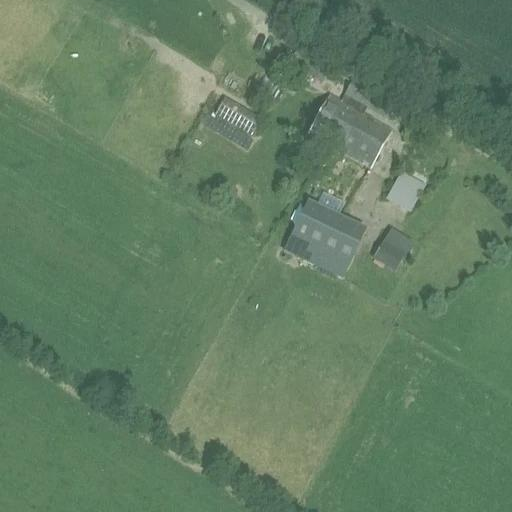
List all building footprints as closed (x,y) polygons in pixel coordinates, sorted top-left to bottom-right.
[(318,67),(292,52),(284,66),(310,80),(318,67)] [(308,135),(334,150),(354,113),(362,117),(363,117),(367,110),(385,120),(393,105),(353,82),(341,104),(329,98),(308,135)] [(224,101),(216,115),(250,135),(258,122),(224,101)] [(391,133),(363,117),(362,117),(354,113),(334,150),(370,170),(391,133)] [(365,233),(306,206),(294,232),(307,239),(297,261),(342,282),(365,233)] [(422,248),(432,262),(451,249),(441,235),(422,248)] [(372,261),(394,276),(405,258),(383,244),(372,261)]
